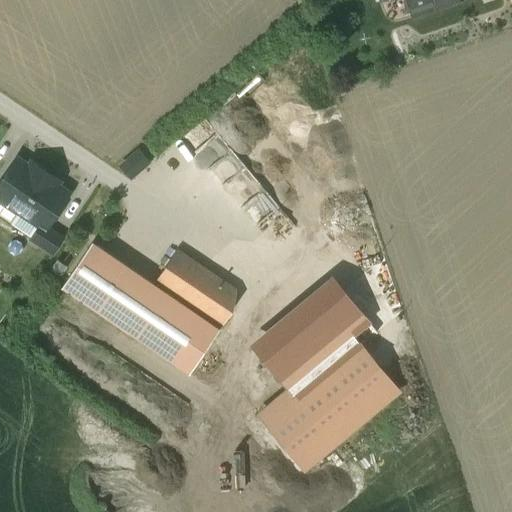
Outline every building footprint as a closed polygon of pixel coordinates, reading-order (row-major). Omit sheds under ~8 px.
[(405,0),(405,1),(408,9),(412,11),(413,14),(454,0),(405,0)] [(119,165),(132,178),(151,160),(139,147),(119,165)] [(235,151),(213,168),(258,223),(280,206),(235,151)] [(0,183),(0,216),(11,223),(19,210),(45,228),(53,217),(56,219),(64,207),(61,205),(68,193),(56,185),(59,180),(32,162),(29,167),(16,159),(0,183)] [(156,280),(154,284),(92,242),(62,287),(190,373),(222,325),(156,280)] [(176,250),(156,280),(222,325),(233,308),(236,291),(176,250)] [(316,253),(255,304),(286,341),(326,307),(347,290),(316,253)] [(326,307),(286,341),(295,352),(336,318),(326,307)] [(354,336),(260,413),(305,467),(399,390),(354,336)]
